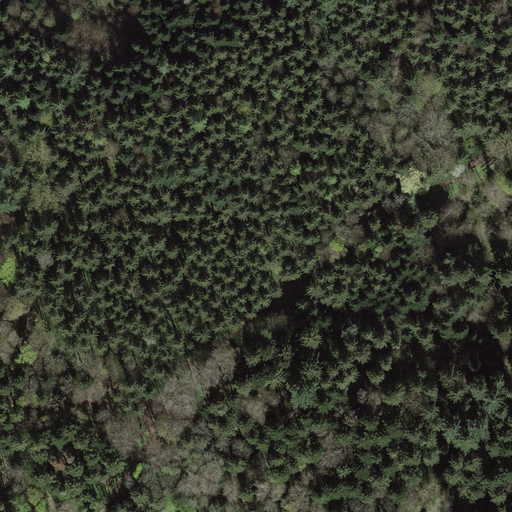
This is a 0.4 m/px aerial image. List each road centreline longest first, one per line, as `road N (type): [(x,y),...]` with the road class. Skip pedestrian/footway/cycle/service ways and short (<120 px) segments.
road 1 (track): [(104,511),(228,329),(511,137)]
road 2 (track): [(170,413),(455,511)]
